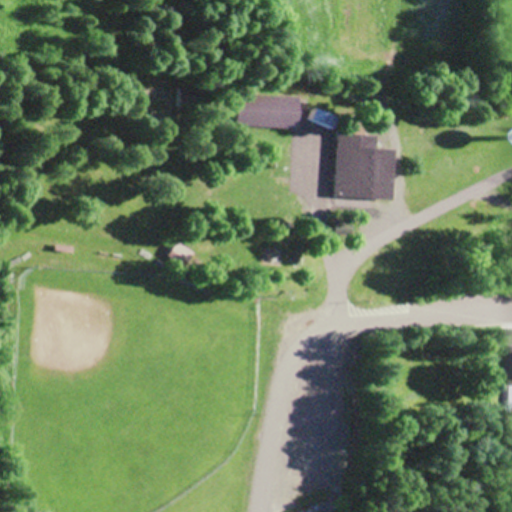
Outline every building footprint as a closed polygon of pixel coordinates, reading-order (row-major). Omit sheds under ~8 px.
[(177,87),(205,87),(205,108),(176,108),(177,87)] [(295,96),(293,128),(233,124),(234,93),(295,96)] [(333,115),(328,127),(306,119),(311,107),(333,115)] [(371,146),(391,147),(387,199),(329,194),(333,132),(372,135),(371,146)] [(330,218),(348,219),(347,233),(329,233),(330,218)] [(182,264),(167,254),(174,242),(190,252),(182,264)] [(279,249),(257,249),(257,267),(279,267),(279,249)]
